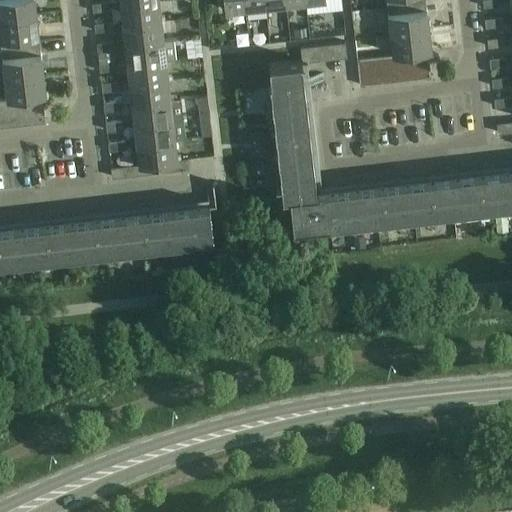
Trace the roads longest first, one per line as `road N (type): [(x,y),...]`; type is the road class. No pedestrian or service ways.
road 1 (secondary): [(24,511),(151,453),(263,418),(511,386)]
road 2 (residential): [(485,145),(328,169),(322,112),(476,81)]
road 3 (residential): [(83,130),(72,0)]
